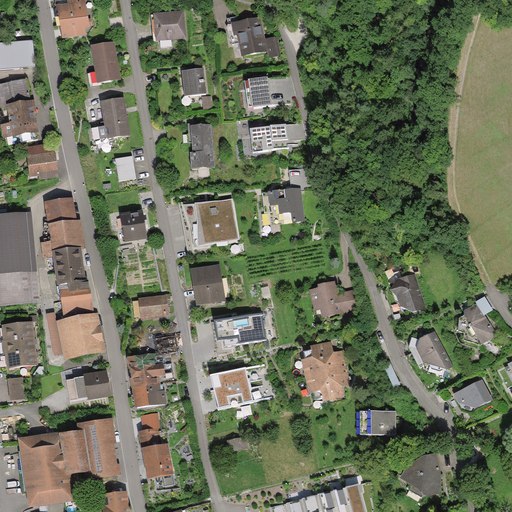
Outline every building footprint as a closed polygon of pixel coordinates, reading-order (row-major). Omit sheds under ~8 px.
[(52,16),(55,15),(58,40),(86,36),(81,0),(80,0),(51,4),(52,16)] [(165,13),(154,14),(156,41),(188,39),(185,11),(165,13)] [(259,21),(232,27),(238,59),(266,53),(259,21)] [(31,43),(0,45),(0,71),(33,68),(31,43)] [(112,45),(89,50),(93,75),(86,76),(89,87),(119,82),(112,45)] [(185,96),(207,94),(204,69),(190,71),(183,71),(185,96)] [(267,81),(243,84),(246,111),(270,108),(267,81)] [(0,115),(2,115),(1,110),(6,109),(5,107),(29,103),(25,82),(0,85),(0,115)] [(211,96),(203,97),(204,110),(213,109),(211,96)] [(123,101),(99,106),(103,128),(90,130),(93,144),(129,137),(123,101)] [(29,103),(5,107),(6,109),(9,125),(0,126),(0,135),(1,141),(37,133),(33,102),(29,103)] [(199,126),(191,126),(193,153),(191,153),(192,170),(215,168),(212,125),(199,126)] [(283,127),(248,131),(251,155),(286,151),(283,127)] [(54,146),(24,151),(28,179),(38,177),(39,181),(58,178),(54,146)] [(130,157),(113,160),(118,184),(135,181),(130,157)] [(292,188),(305,188),(305,171),(292,171),(292,188)] [(300,189),(273,192),(276,217),(289,216),(290,226),(303,224),(300,189)] [(193,206),(178,206),(185,256),(207,253),(206,247),(238,242),(232,200),(219,202),(208,204),(193,206)] [(72,201),(44,205),(47,227),(75,222),(72,201)] [(143,214),(120,217),(123,243),(146,241),(143,214)] [(0,276),(34,273),(29,215),(0,217),(0,276)] [(75,222),(47,227),(51,253),(79,249),(83,248),(79,221),(75,222)] [(79,249),(51,253),(57,288),(85,284),(79,249)] [(220,266),(191,271),(197,306),(226,301),(220,266)] [(34,273),(0,276),(0,305),(37,304),(34,273)] [(396,307),(413,313),(428,306),(414,274),(396,282),(388,294),(393,297),(396,307)] [(339,281),(306,290),(312,312),(319,310),(322,319),(357,309),(351,288),(342,291),(339,281)] [(85,284),(57,288),(63,321),(95,314),(85,284)] [(140,317),(165,316),(164,296),(138,298),(140,317)] [(498,336),(477,305),(462,312),(462,316),(457,320),(456,334),(463,335),(462,342),(480,347),(498,336)] [(55,323),(58,323),(57,314),(45,316),(53,355),(61,354),(55,323)] [(95,314),(63,321),(58,323),(55,323),(61,354),(64,362),(103,353),(95,314)] [(261,316),(214,324),(219,354),(241,350),(240,343),(265,339),(261,316)] [(27,325),(0,327),(0,366),(0,368),(31,366),(27,325)] [(452,367),(432,334),(419,341),(411,338),(408,349),(416,367),(422,364),(443,371),(452,367)] [(174,336),(152,338),(154,358),(176,356),(174,336)] [(302,361),(306,377),(347,367),(343,350),(334,353),(331,343),(310,348),(311,351),(304,353),(306,360),(302,361)] [(152,357),(127,359),(130,391),(159,388),(158,378),(164,377),(162,365),(153,366),(152,357)] [(263,364),(211,377),(219,410),(271,397),(263,364)] [(347,367),(306,377),(310,394),(314,393),(315,401),(323,399),(324,402),(344,397),(342,387),(351,385),(347,367)] [(84,368),(68,369),(70,391),(86,389),(85,375),(84,368)] [(110,372),(85,375),(86,389),(87,396),(112,394),(110,372)] [(24,377),(9,379),(12,402),(27,400),(24,377)] [(480,381),(451,395),(456,405),(475,410),(491,402),(480,381)] [(159,388),(130,391),(132,408),(166,404),(164,391),(158,392),(159,388)] [(395,414),(359,413),(359,438),(395,438),(395,414)] [(144,451),(149,478),(173,474),(167,446),(161,447),(158,430),(161,429),(158,414),(140,417),(143,433),(138,434),(141,451),(144,451)] [(84,425),(85,432),(89,431),(93,471),(89,472),(90,479),(120,476),(115,421),(84,425)] [(85,432),(66,434),(70,474),(79,473),(89,472),(93,471),(89,431),(85,432)] [(66,434),(22,438),(30,510),(83,504),(79,473),(70,474),(66,434)] [(242,439),(227,441),(229,451),(243,449),(242,439)] [(437,454),(424,456),(412,461),(399,479),(420,491),(420,496),(441,496),(437,454)] [(365,511),(358,485),(271,508),(272,511),(365,511)] [(128,511),(126,490),(103,493),(105,511),(128,511)]
